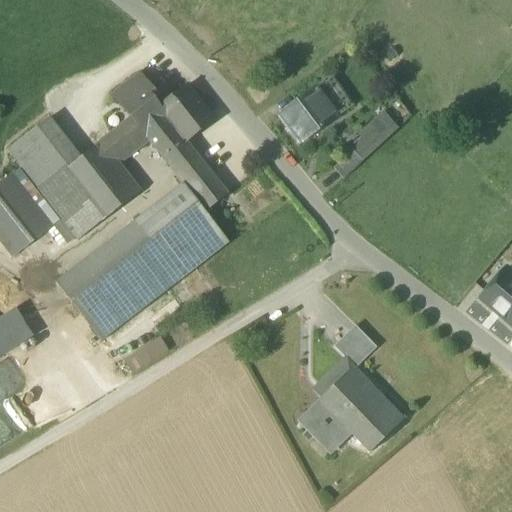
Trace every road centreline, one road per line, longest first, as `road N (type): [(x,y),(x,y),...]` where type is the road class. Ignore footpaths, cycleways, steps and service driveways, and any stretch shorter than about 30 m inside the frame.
road 1 (residential): [(511,367),(356,252),(189,57),(119,0)]
road 2 (track): [(0,468),(356,252)]
